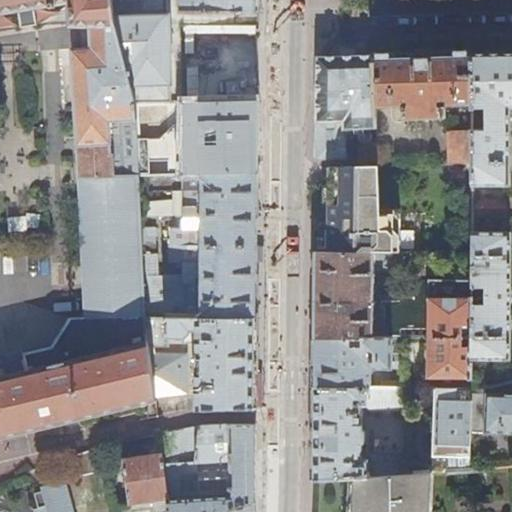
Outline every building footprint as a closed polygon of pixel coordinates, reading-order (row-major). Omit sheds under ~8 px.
[(0,0),(0,11),(50,2),(51,5),(53,6),(55,6),(56,4),(57,2),(67,0),(71,0),(73,23),(91,22),(92,35),(92,47),(72,48),(86,317),(68,318),(63,320),(60,323),(57,327),(57,332),(60,343),(64,359),(6,374),(0,375),(0,437),(155,400),(155,395),(147,342),(146,316),(143,251),(141,215),(140,198),(139,174),(138,161),(136,115),(136,102),(136,101),(115,21),(112,0),(0,0)] [(259,0),(112,0),(115,21),(136,101),(136,102),(148,102),(172,101),(172,84),(173,83),(171,13),(170,14),(170,0),(182,0),(183,12),(260,13),(259,0)] [(511,53),(473,54),(474,107),(474,109),(487,110),(487,131),(474,131),(474,134),(474,164),(474,187),(511,186),(511,109),(511,53)] [(404,119),(447,119),(448,107),(474,107),(473,54),(434,55),(361,57),(319,58),(319,111),(318,160),(348,159),(347,131),(379,129),(378,108),(405,108),(404,119)] [(259,99),(235,100),(234,106),(223,116),(223,159),(138,161),(139,174),(192,174),(258,173),(259,166),(259,99)] [(149,112),(148,102),(136,102),(136,115),(146,114),(149,112)] [(452,165),(474,164),(474,134),(451,133),(452,165)] [(380,166),(331,168),(330,219),(317,232),(317,252),(376,254),(399,254),(400,216),(379,215),(380,166)] [(258,219),(258,173),(192,174),(192,189),(176,189),(176,198),(140,198),(141,215),(184,215),(184,226),(170,226),(171,262),(183,262),(183,273),(159,273),(158,251),(143,251),(146,316),(184,316),(185,282),(198,282),(198,275),(201,275),(201,294),(191,293),(191,300),(201,300),(201,316),(257,317),(258,269),(258,219)] [(506,202),(479,202),(479,218),(506,218),(506,202)] [(26,217),(6,218),(7,233),(27,232),(26,217)] [(511,303),(511,234),(474,234),(474,288),(487,288),(486,305),(474,305),(473,340),(473,361),(511,361),(511,303)] [(376,271),(376,254),(317,252),(316,298),(316,337),(375,338),(376,271)] [(399,254),(376,254),(376,271),(399,272),(399,254)] [(429,339),(473,340),(474,305),(474,299),(429,299),(429,339)] [(409,304),(383,303),(383,330),(408,331),(409,304)] [(257,368),(257,317),(201,316),(184,316),(146,316),(147,342),(155,395),(186,392),(187,353),(155,356),(154,343),(167,343),(167,337),(184,336),(183,342),(187,342),(187,340),(187,337),(192,331),(192,328),(197,328),(197,340),(196,410),(224,408),(256,408),(257,368)] [(187,340),(197,340),(197,328),(192,328),(192,331),(187,337),(187,340)] [(393,338),(375,338),(316,337),(315,371),(315,387),(372,388),(372,375),(377,369),(393,369),(393,338)] [(404,339),(393,338),(393,369),(404,369),(404,339)] [(473,380),(473,361),(473,340),(429,339),(428,379),(473,380)] [(1,358),(6,374),(64,359),(60,343),(1,358)] [(410,388),(372,388),(315,387),(315,441),(314,480),(358,477),(409,474),(409,455),(373,455),(368,458),(367,460),(364,460),(363,459),(363,447),(365,442),(366,442),(366,433),(363,429),(364,406),(369,406),(373,411),(410,412),(410,388)] [(473,389),(437,389),(435,456),(450,456),(450,461),(435,461),(434,472),(470,470),(473,389)] [(511,395),(488,394),(486,433),(511,434),(511,395)] [(255,494),(256,423),(228,422),(199,424),(159,432),(162,451),(171,511),(214,511),(255,501),(255,494)] [(74,455),(80,476),(107,469),(102,448),(74,455)] [(122,511),(171,511),(162,451),(123,456),(129,502),(154,499),(156,506),(123,511),(122,511)] [(355,511),(425,511),(428,472),(409,474),(358,477),(355,511)] [(73,511),(65,480),(44,485),(45,490),(36,493),(41,511),(73,511)] [(254,511),(255,501),(214,511),(254,511)]
